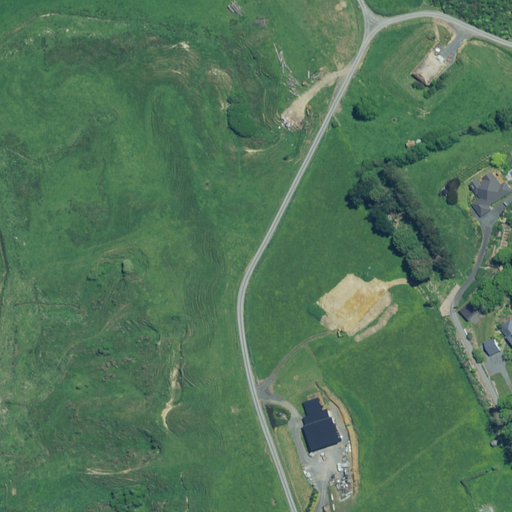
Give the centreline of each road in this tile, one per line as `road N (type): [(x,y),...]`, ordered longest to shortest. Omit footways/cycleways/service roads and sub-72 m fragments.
road 1 (track): [(294,511),(251,382),(241,319),(246,278),(375,29),(438,14),(511,44)]
road 2 (track): [(254,394),(295,413),(325,511)]
